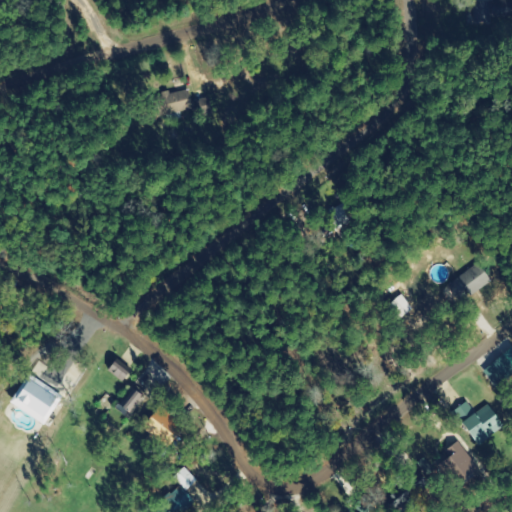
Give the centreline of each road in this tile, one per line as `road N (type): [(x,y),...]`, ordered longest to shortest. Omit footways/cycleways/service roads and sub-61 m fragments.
road 1 (residential): [(511,331),(360,466),(275,466),(136,316),(0,270)]
road 2 (residential): [(136,316),(424,105),(424,0)]
road 3 (residential): [(0,116),(136,55),(362,0)]
